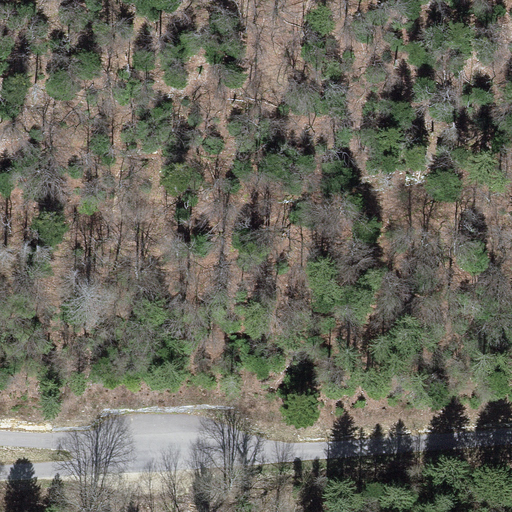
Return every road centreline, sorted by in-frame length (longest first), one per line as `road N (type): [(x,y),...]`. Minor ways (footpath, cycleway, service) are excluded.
road 1 (unclassified): [(511,437),(174,449)]
road 2 (unclassified): [(0,472),(174,449)]
road 3 (unclassified): [(174,449),(0,437)]
